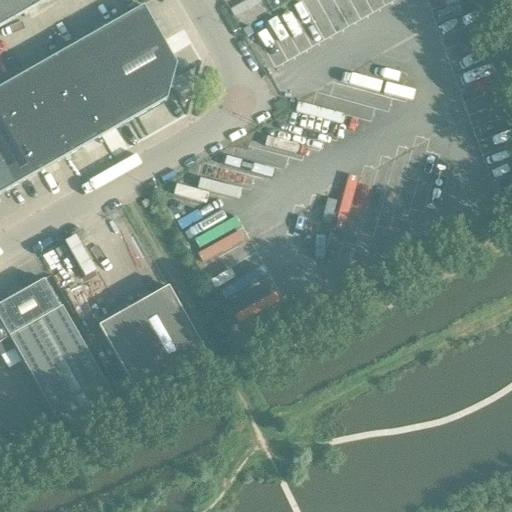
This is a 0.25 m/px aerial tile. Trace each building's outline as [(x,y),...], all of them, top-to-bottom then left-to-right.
[(0,0),(0,6),(10,23),(40,6),(36,0),(0,0)] [(0,28),(10,23),(0,6),(0,28)] [(161,40),(143,7),(54,58),(73,89),(101,73),(161,40)] [(166,101),(176,65),(161,40),(101,73),(129,122),(166,101)] [(73,89),(54,58),(24,75),(70,155),(100,139),(73,89)] [(73,89),(100,139),(129,122),(101,73),(73,89)] [(70,155),(24,75),(0,88),(0,100),(41,172),(70,155)] [(41,172),(0,100),(0,169),(11,189),(41,172)] [(0,195),(11,189),(0,169),(0,195)] [(60,429),(113,399),(61,309),(59,310),(43,283),(45,282),(45,280),(0,305),(0,356),(1,357),(15,349),(60,429)] [(135,393),(207,358),(168,288),(98,328),(135,393)]
